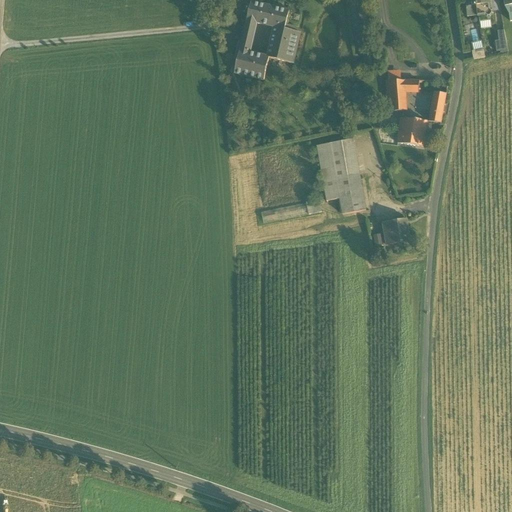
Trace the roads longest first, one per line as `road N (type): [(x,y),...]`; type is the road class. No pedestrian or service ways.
road 1 (residential): [(427,511),(428,279),(460,67),(450,0)]
road 2 (tertiary): [(269,511),(100,454),(0,430)]
road 3 (track): [(0,47),(219,24),(239,31)]
